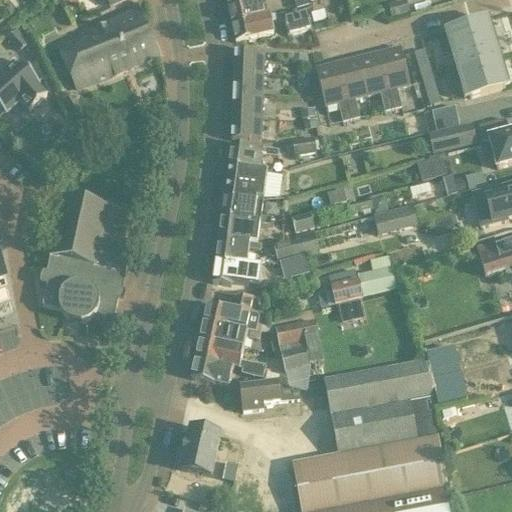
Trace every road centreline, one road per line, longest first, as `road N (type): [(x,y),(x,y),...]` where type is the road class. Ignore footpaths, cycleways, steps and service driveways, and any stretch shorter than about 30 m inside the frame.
road 1 (tertiary): [(129,511),(148,479),(200,236),(214,84),(204,0)]
road 2 (tertiary): [(167,0),(182,145),(121,462),(120,511)]
road 3 (residential): [(0,190),(12,203),(32,357)]
road 4 (residential): [(488,0),(323,47)]
